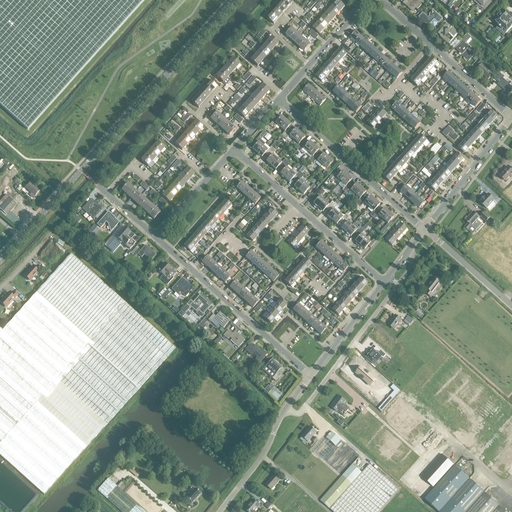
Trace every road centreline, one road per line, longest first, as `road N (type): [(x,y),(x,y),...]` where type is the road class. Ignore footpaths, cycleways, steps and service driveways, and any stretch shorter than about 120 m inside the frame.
road 1 (tertiary): [(0,261),(234,0)]
road 2 (track): [(350,346),(511,493)]
road 3 (unclassified): [(285,410),(299,414),(412,264),(407,251)]
road 4 (residential): [(425,228),(279,99)]
road 5 (residential): [(311,376),(191,269)]
road 6 (unclassified): [(219,511),(265,452),(285,410)]
